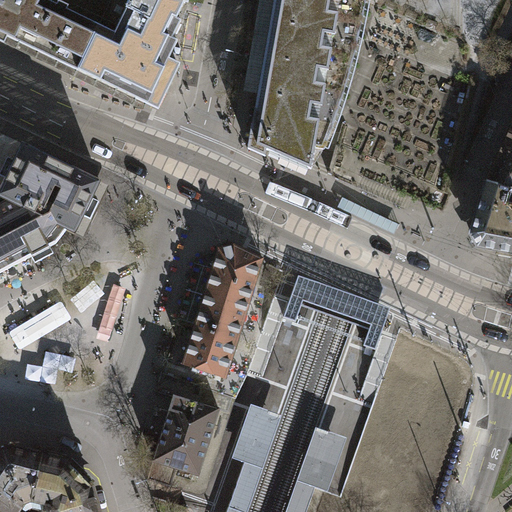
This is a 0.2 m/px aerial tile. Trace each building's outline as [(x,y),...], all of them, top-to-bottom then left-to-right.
[(77,70),(111,0),(4,0),(3,3),(0,1),(0,33),(77,70)] [(111,0),(77,70),(158,108),(180,64),(169,58),(178,41),(173,38),(182,21),(177,19),(186,2),(176,0),(111,0)] [(258,78),(245,148),(260,155),(262,148),(274,153),(308,168),(311,147),(321,148),(332,118),(343,84),(359,15),(362,0),(271,0),(268,20),(258,78)] [(511,128),(488,183),(511,189),(511,128)] [(56,244),(67,229),(76,234),(101,181),(23,144),(0,192),(0,196),(9,201),(0,205),(0,273),(8,269),(5,264),(17,258),(20,263),(21,263),(56,244)] [(511,189),(488,183),(483,198),(470,234),(477,244),(511,250),(511,189)] [(185,361),(226,375),(262,259),(233,246),(220,249),(185,361)] [(161,436),(148,479),(183,490),(183,489),(186,490),(195,485),(198,474),(205,476),(210,460),(204,458),(220,409),(219,408),(224,393),(162,371),(143,431),(161,436)] [(246,511),(281,414),(251,404),(232,458),(247,463),(230,511),(246,511)] [(316,425),(285,511),(305,511),(315,486),(328,491),(348,436),(316,425)] [(0,452),(0,511),(30,511),(37,511),(49,454),(15,446),(1,452),(0,452)] [(49,454),(37,511),(41,511),(107,511),(100,486),(91,478),(71,458),(49,454)] [(186,511),(188,507),(152,496),(156,511),(186,511)]
